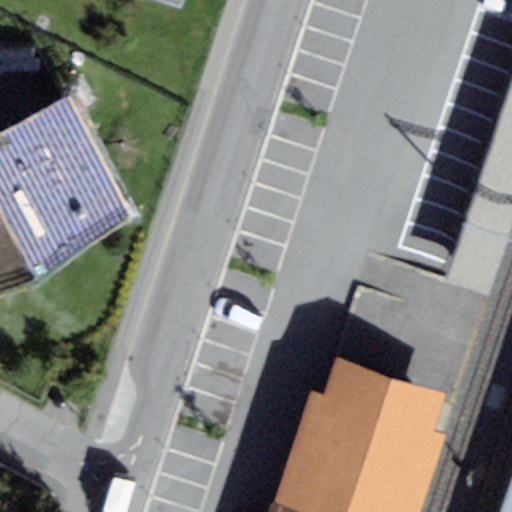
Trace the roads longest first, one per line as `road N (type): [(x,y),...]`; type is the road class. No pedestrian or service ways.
road 1 (tertiary): [(121,484),(275,0)]
road 2 (residential): [(121,484),(0,417)]
